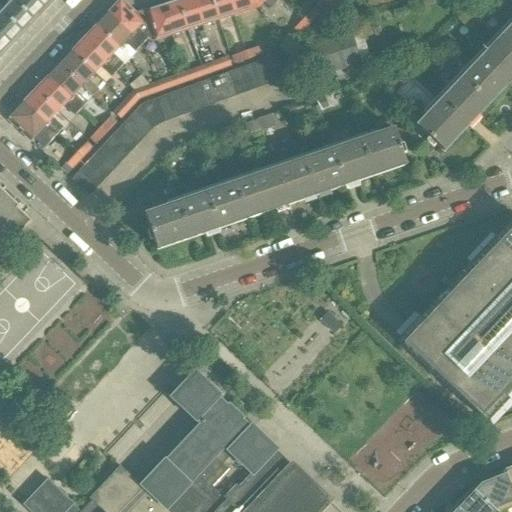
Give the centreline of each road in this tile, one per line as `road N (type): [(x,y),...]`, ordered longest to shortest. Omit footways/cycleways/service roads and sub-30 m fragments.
road 1 (residential): [(0,148),(168,299),(511,178)]
road 2 (residential): [(405,511),(446,468),(511,441)]
road 3 (residential): [(0,94),(88,0)]
